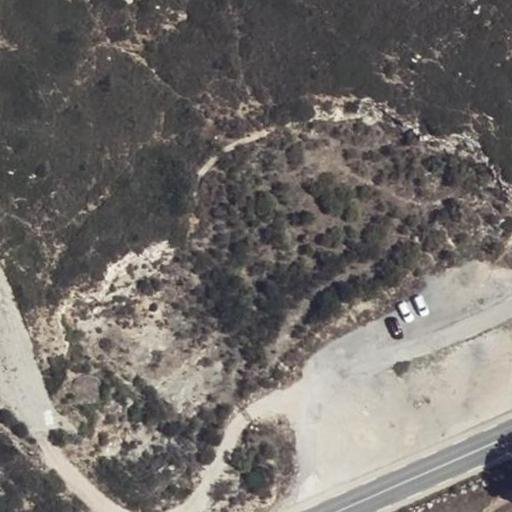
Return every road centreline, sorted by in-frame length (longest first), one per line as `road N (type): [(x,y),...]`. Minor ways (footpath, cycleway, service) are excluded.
road 1 (track): [(0,301),(61,462),(108,511)]
road 2 (track): [(194,511),(212,490),(235,427),(258,409),(293,406),(317,437)]
road 3 (primary): [(511,434),(336,511)]
